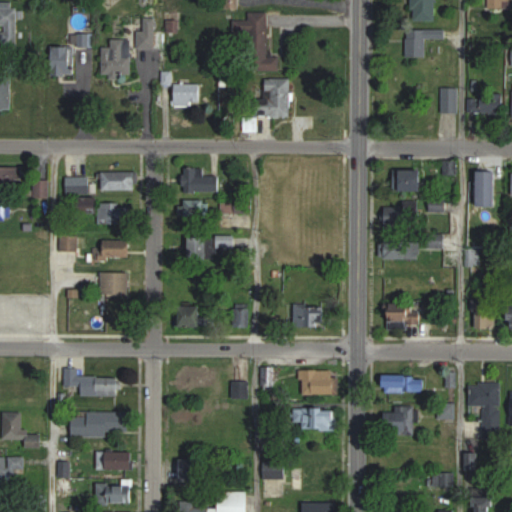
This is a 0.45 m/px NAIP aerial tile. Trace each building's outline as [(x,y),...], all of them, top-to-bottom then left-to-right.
[(437,0),(412,0),(413,21),(437,21),(437,0)] [(0,52),(19,52),(18,7),(0,7),(0,52)] [(249,71),(282,70),(282,56),(270,56),(269,12),(250,12),(250,19),(234,20),(234,33),(248,33),(249,71)] [(158,18),(145,18),(145,31),(139,31),(139,48),(158,48),(158,18)] [(408,57),(427,57),(427,38),(447,38),(447,29),(408,29),(408,57)] [(112,39),(113,46),(104,46),(104,76),(133,76),(133,38),(112,39)] [(73,73),(73,45),(52,45),(52,73),(73,73)] [(427,69),(409,69),(409,88),(426,89),(427,69)] [(13,76),(0,75),(0,108),(12,109),(13,76)] [(293,116),(293,78),(266,78),(266,116),(293,116)] [(202,83),(177,83),(177,103),(202,103),(202,83)] [(444,112),(455,112),(455,87),(444,87),(444,112)] [(505,114),(505,96),(471,96),(471,114),(505,114)] [(0,166),(0,186),(19,186),(19,166),(0,166)] [(206,175),(206,166),(185,166),(185,191),(223,191),(223,175),(206,175)] [(312,168),(312,193),(332,193),(332,168),(312,168)] [(425,170),(403,170),(403,191),(425,191),(425,170)] [(499,170),(479,170),(479,206),(499,206),(499,170)] [(137,171),(103,171),(103,189),(137,189),(137,171)] [(90,176),(67,176),(67,194),(90,194),(90,176)] [(100,203),(100,196),(77,197),(78,213),(99,213),(99,222),(131,222),(131,202),(100,203)] [(222,198),(222,212),(254,212),(254,198),(222,198)] [(186,218),(208,218),(208,199),(186,199),(186,218)] [(10,200),(0,200),(0,220),(10,220),(10,200)] [(420,228),(420,201),(404,201),(404,206),(387,206),(387,228),(420,228)] [(329,226),(329,207),(299,207),(299,226),(329,226)] [(79,234),(62,234),(62,251),(79,251),(79,234)] [(188,235),(188,260),(210,260),(210,235),(188,235)] [(235,246),(235,235),(219,235),(219,246),(235,246)] [(132,239),(101,239),(101,258),(132,258),(132,239)] [(421,240),(387,240),(387,259),(421,259),(421,240)] [(131,271),(103,271),(103,294),(131,294),(131,271)] [(477,300),(477,329),(497,329),(497,300),(477,300)] [(392,302),(392,324),(422,324),(422,302),(392,302)] [(328,304),(296,304),(296,327),(328,327),(328,304)] [(181,326),(203,326),(203,305),(181,305),(181,326)] [(251,327),(251,305),(232,305),(232,327),(251,327)] [(65,385),(82,386),(82,394),(121,395),(122,377),(80,376),(80,368),(66,367),(65,385)] [(211,368),(179,368),(179,389),(211,389),(211,368)] [(320,376),(320,369),(302,369),(302,394),(341,394),(341,376),(320,376)] [(427,375),(384,375),(384,392),(427,392),(427,375)] [(0,400),(13,400),(13,377),(0,377),(0,400)] [(233,398),(251,398),(251,380),(233,380),(233,398)] [(471,407),(485,407),(485,439),(502,440),(502,382),(471,382),(471,407)] [(457,404),(440,404),(440,418),(457,418),(457,404)] [(416,434),(416,405),(388,405),(388,434),(416,434)] [(339,430),(340,408),(298,407),(298,430),(339,430)] [(43,431),(24,431),(24,411),(5,411),(5,439),(27,439),(27,447),(43,447),(43,431)] [(131,435),(131,411),(74,411),(74,435),(131,435)] [(98,469),(135,469),(135,450),(98,450),(98,469)] [(26,455),(0,455),(0,484),(11,484),(10,474),(26,473),(26,455)] [(183,479),(202,479),(202,460),(183,460),(183,479)] [(71,476),(71,461),(60,461),(60,476),(71,476)] [(264,478),(287,478),(287,461),(264,461),(264,478)] [(294,477),(294,489),(339,489),(339,465),(301,465),(301,477),(294,477)] [(402,481),(402,494),(424,494),(424,474),(409,474),(409,481),(402,481)] [(134,483),(98,483),(98,504),(134,504),(134,483)] [(249,511),(249,493),(181,494),(181,511),(249,511)] [(484,511),(496,511),(496,497),(485,497),(484,511)] [(305,511),(339,511),(340,502),(305,502),(305,511)]
